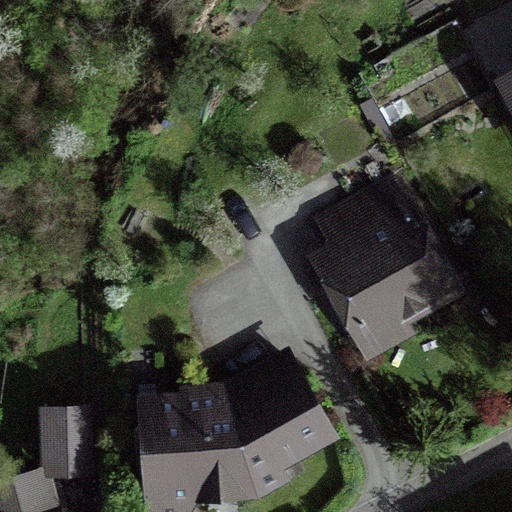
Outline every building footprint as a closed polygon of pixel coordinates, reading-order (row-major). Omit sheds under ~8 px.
[(511,55),(493,66),(511,99),(511,55)] [(408,192),(394,167),(312,212),(326,236),(307,246),(368,357),(418,329),(412,317),(468,286),(414,189),(408,192)] [(225,374),(181,376),(180,381),(137,385),(145,511),(188,511),(198,493),(261,489),(291,472),(286,457),(339,427),(289,337),(225,374)] [(94,469),(92,396),(39,398),(41,460),(42,471),(50,470),(94,469)] [(69,511),(68,505),(61,507),(50,470),(42,471),(41,460),(0,468),(0,511),(69,511)] [(511,511),(511,502),(501,508),(500,511),(511,511)]
